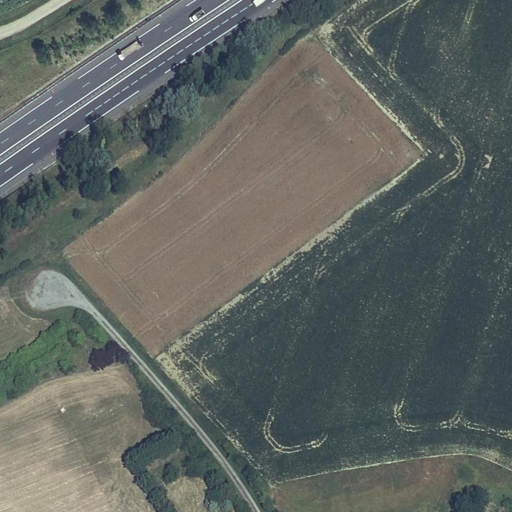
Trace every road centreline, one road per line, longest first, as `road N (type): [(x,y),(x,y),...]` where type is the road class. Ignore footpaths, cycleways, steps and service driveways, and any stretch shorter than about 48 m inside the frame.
road 1 (residential): [(42,285),(89,306),(197,427),(255,511)]
road 2 (motorway): [(0,174),(257,0)]
road 3 (motorway): [(212,0),(0,144)]
